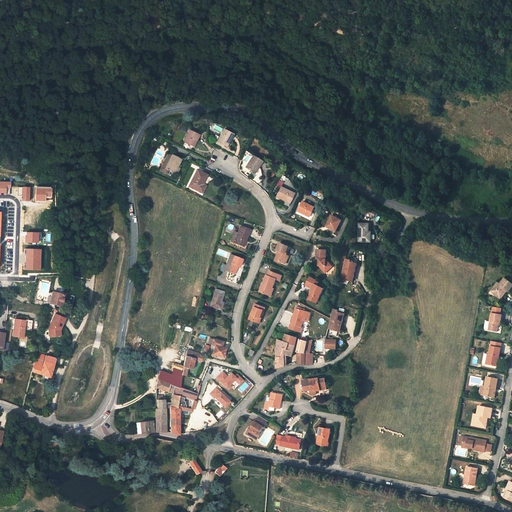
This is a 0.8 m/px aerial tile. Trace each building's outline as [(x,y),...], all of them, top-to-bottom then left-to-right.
[(219,137),(217,141),(227,146),(233,134),(223,129),(219,137)] [(189,130),(183,141),(194,146),(199,135),(189,130)] [(174,172),(177,167),(181,159),(172,154),(165,168),(174,172)] [(261,161),(252,155),(245,167),(250,170),(253,171),(254,172),(261,161)] [(197,169),(189,186),(199,191),(203,184),(206,176),(207,175),(197,169)] [(10,188),(10,182),(0,181),(0,194),(5,195),(5,194),(9,194),(9,188),(10,188)] [(294,193),(281,186),(276,196),(289,203),(294,193)] [(28,187),(16,187),(16,195),(20,195),(20,201),(28,201),(28,187)] [(42,201),(42,197),(48,197),(48,189),(33,188),(33,201),(42,201)] [(314,207),(303,201),(298,211),(310,217),(314,207)] [(332,215),(326,226),(330,228),(333,229),(336,231),(341,220),(332,215)] [(359,223),(358,241),(371,241),(371,232),(368,232),(368,224),(359,223)] [(240,226),(238,233),(236,237),(234,243),(242,246),(245,239),(246,239),(250,230),(240,226)] [(36,233),(24,232),(23,243),(36,243),(36,233)] [(280,261),(284,262),(287,255),(286,255),(290,246),(280,242),(276,250),(279,252),(275,260),(280,262),(280,261)] [(40,270),(40,249),(24,248),(23,255),(25,255),(25,264),(23,264),(23,270),(40,270)] [(333,269),(329,264),(331,262),(328,259),(329,250),(320,250),(319,259),(322,259),(321,265),(328,273),(333,269)] [(233,273),(236,266),(239,267),(241,262),(239,261),(240,259),(230,255),(224,270),(233,273)] [(351,258),(346,256),(341,276),(345,277),(345,279),(352,281),(353,281),(357,263),(350,261),(351,258)] [(278,274),(269,270),(267,275),(266,275),(260,291),(268,295),(271,288),(272,288),(276,279),(280,280),(282,276),(278,274)] [(316,280),(308,276),(304,282),(309,284),(303,295),(309,299),(312,293),(316,295),(320,287),(314,283),(316,280)] [(497,287),(496,286),(492,291),(500,297),(506,290),(504,289),(506,287),(508,288),(511,283),(511,281),(505,276),(500,283),(497,287)] [(491,290),(492,291),(496,286),(497,287),(500,283),(498,281),(491,290)] [(224,292),(215,289),(210,306),(221,310),(223,302),(221,301),(224,292)] [(54,306),(54,305),(54,304),(56,304),(57,304),(58,305),(59,305),(61,305),(63,294),(52,292),(51,298),(49,303),(48,307),(54,308),(55,306),(54,306)] [(249,318),(259,322),(261,317),(262,317),(266,308),(255,303),(249,318)] [(303,316),(304,311),(296,308),(294,313),(295,315),(295,316),(293,316),(290,324),(288,323),(287,328),(301,333),(303,329),(302,328),(305,318),(303,316)] [(343,324),(341,323),(343,313),(338,312),(339,310),(333,309),(331,319),(328,329),(341,332),(343,324)] [(491,312),(488,328),(496,330),(498,322),(500,322),(501,313),(500,313),(492,312),(491,312)] [(64,320),(54,315),(47,329),(48,337),(57,337),(56,331),(58,328),(60,329),(64,320)] [(15,318),(12,337),(11,343),(22,345),(24,334),(22,334),(23,331),(24,331),(25,320),(15,318)] [(285,365),(285,355),(287,355),(292,357),(297,338),(289,335),(285,334),(284,342),(278,340),(277,351),(277,368),(285,365)] [(300,339),(297,352),(305,353),(305,352),(307,341),(305,340),(300,339)] [(326,339),(325,348),(329,348),(331,349),(335,349),(336,340),(326,339)] [(211,345),(215,346),(212,354),(222,357),(225,349),(220,347),(222,342),(212,340),(211,345)] [(487,356),(489,356),(488,362),(497,364),(499,353),(500,353),(502,345),(491,343),(490,351),(488,351),(487,356)] [(198,355),(198,353),(187,350),(186,355),(182,372),(182,375),(185,376),(187,368),(191,369),(194,359),(200,361),(201,359),(202,356),(198,355)] [(297,363),(304,364),(305,354),(305,353),(297,352),(297,354),(297,363)] [(55,375),(51,374),(55,358),(36,353),(35,356),(32,371),(34,372),(37,373),(46,376),(54,379),(55,375)] [(313,355),(313,354),(305,354),(304,364),(313,364),(313,355)] [(173,369),(171,375),(169,384),(173,386),(180,388),(182,375),(182,372),(173,369)] [(221,370),(214,377),(226,390),(231,386),(229,384),(233,380),(238,385),(243,380),(234,371),(232,374),(228,371),(225,374),(221,370)] [(173,386),(169,384),(171,375),(160,371),(156,388),(155,392),(157,392),(157,391),(160,391),(160,389),(172,393),(173,386)] [(485,386),(483,393),(494,395),(498,377),(487,375),(485,386)] [(303,391),(304,391),(309,390),(310,395),(316,394),(315,391),(315,389),(319,388),(325,387),(323,378),(317,379),(317,378),(309,380),(309,381),(302,383),(303,391)] [(193,400),(195,401),(197,395),(180,388),(173,386),(172,393),(172,394),(179,396),(183,398),(190,399),(193,400)] [(223,407),(229,401),(214,386),(208,393),(223,407)] [(263,409),(267,410),(268,407),(274,408),(278,409),(281,395),(271,393),(268,403),(265,402),(263,409)] [(172,394),(170,407),(177,408),(179,396),(172,394)] [(164,432),(164,416),(166,416),(166,409),(164,409),(164,399),(162,399),(162,396),(155,396),(155,401),(157,401),(157,409),(155,409),(155,432),(162,432),(164,432)] [(179,396),(177,408),(170,407),(170,426),(171,427),(170,433),(176,434),(179,434),(179,413),(179,410),(189,411),(193,400),(190,399),(186,407),(182,407),(183,398),(179,396)] [(190,411),(191,411),(195,401),(193,400),(189,411),(179,410),(179,413),(189,414),(190,411)] [(474,414),(473,421),(475,421),(475,425),(481,426),(481,422),(487,423),(488,416),(491,417),(493,408),(479,405),(477,415),(474,414)] [(251,435),(255,437),(257,434),(256,434),(261,426),(265,420),(256,415),(253,421),(252,421),(248,428),(245,429),(243,434),(248,436),(251,435)] [(152,421),(140,423),(141,433),(143,433),(153,432),(152,421)] [(317,435),(316,441),(327,443),(329,428),(319,427),(318,435),(317,435)] [(293,438),(293,436),(285,435),(285,437),(277,437),(276,437),(276,446),(300,448),(301,438),(293,438)] [(462,445),(470,446),(470,448),(484,451),(484,449),(485,446),(485,443),(486,440),(464,435),(462,445)] [(177,447),(190,460),(193,458),(179,444),(177,447)] [(88,452),(82,450),(80,456),(87,458),(88,452)] [(201,470),(193,458),(190,460),(188,461),(196,473),(201,470)] [(221,464),(215,471),(218,474),(225,467),(221,464)] [(462,483),(472,485),(474,476),(475,476),(476,476),(477,469),(465,466),(462,483)]
